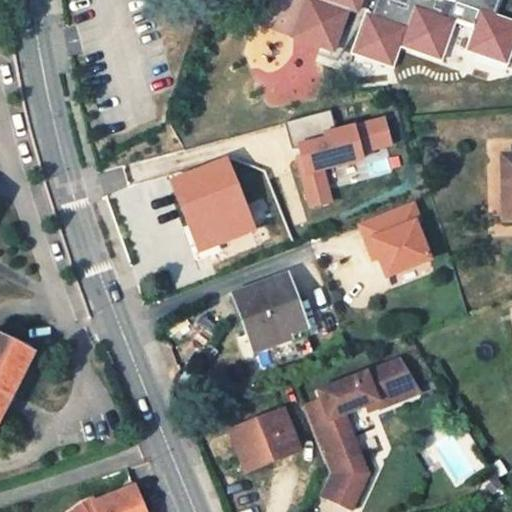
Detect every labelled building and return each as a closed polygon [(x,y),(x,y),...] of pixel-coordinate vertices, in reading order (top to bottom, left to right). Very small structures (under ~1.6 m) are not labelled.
[(349,13),(312,0),(307,0),(294,38),(334,54),(349,13)] [(362,0),(316,0),(317,1),(349,13),(350,10),(358,13),(362,0)] [(407,0),(406,4),(394,0),(378,0),(372,18),(367,16),(353,54),(393,69),(400,48),(441,62),(456,23),(476,29),(468,52),(507,65),(511,50),(511,23),(495,17),(500,0),(407,0)] [(331,111),(286,123),(309,211),(336,204),(327,167),(396,149),(387,114),(335,128),(331,111)] [(511,156),(501,157),(503,223),(511,222),(511,156)] [(173,191),(199,254),(253,233),(225,162),(176,181),(180,189),(173,191)] [(429,263),(415,226),(419,224),(413,206),(360,227),(366,244),(371,243),(378,260),(385,279),(429,263)] [(378,260),(371,243),(366,244),(373,261),(378,260)] [(290,331),(303,326),(286,277),(232,297),(252,350),(269,343),(292,334),(290,331)] [(271,350),(307,336),(303,326),(290,331),(292,334),(269,343),(271,350)] [(0,417),(33,353),(0,337),(0,417)] [(320,400),(302,407),(328,475),(317,497),(349,511),(366,475),(358,456),(343,462),(336,443),(351,437),(342,415),(375,403),(377,410),(418,394),(399,361),(317,393),(320,400)] [(284,412),(228,433),(245,474),(300,453),(284,412)] [(358,456),(351,437),(336,443),(343,462),(358,456)] [(62,511),(151,511),(139,481),(62,511)]
